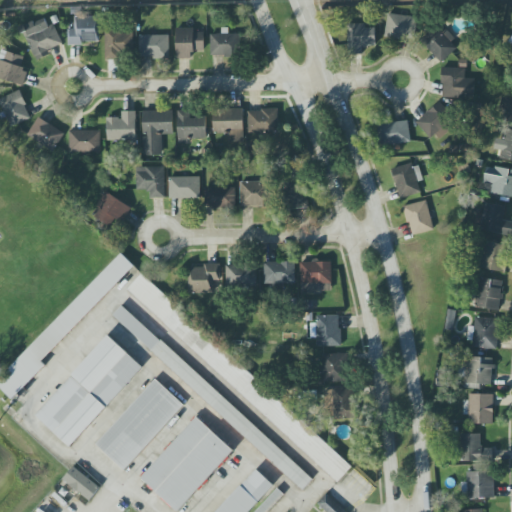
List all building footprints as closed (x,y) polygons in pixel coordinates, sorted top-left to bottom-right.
[(416,16),(386,15),(386,38),(415,39),(416,16)] [(68,29),(68,44),(99,43),(98,16),(74,17),(75,29),(68,29)] [(62,45),(53,21),(35,28),(33,21),(21,26),(35,61),(50,55),(48,50),(62,45)] [(376,47),(375,28),(366,28),(365,24),(347,24),(348,55),(363,55),(363,47),(376,47)] [(441,63),(458,47),(438,25),(421,41),(441,63)] [(176,59),(191,59),(191,51),(204,51),(204,33),(195,33),(195,28),(176,28),(176,59)] [(133,31),(105,31),(106,60),(122,60),(122,52),(133,52),(133,31)] [(210,55),(239,56),(240,34),(228,34),(228,32),(211,32),(210,55)] [(139,57),(169,58),(169,36),(140,35),(139,57)] [(0,55),(0,78),(23,86),(28,70),(20,68),(24,57),(2,50),(0,55)] [(465,68),(443,68),(444,98),(474,97),(474,79),(465,79),(465,68)] [(511,91),(504,89),(496,119),(511,123),(511,91)] [(0,103),(10,127),(31,118),(19,91),(0,98),(0,103)] [(430,137),(451,117),(437,103),(416,123),(430,137)] [(244,110),(213,109),(213,134),(230,134),(230,143),(243,143),(244,110)] [(142,111),(143,156),(163,156),(162,135),(173,134),(172,110),(142,111)] [(206,139),(205,117),(190,117),(190,110),(177,111),(178,143),(188,143),(188,139),(206,139)] [(248,135),(278,134),(277,110),(248,111),(248,135)] [(136,111),(121,112),(121,118),(107,118),(107,141),(136,140),(136,111)] [(53,152),(64,133),(38,117),(27,135),(53,152)] [(410,143),(408,121),(378,124),(380,145),(410,143)] [(499,159),(511,160),(511,130),(503,129),(502,139),(496,138),(494,149),(501,151),(499,159)] [(100,130),(69,131),(69,153),(100,152),(100,130)] [(392,170),(400,199),(421,193),(418,182),(423,181),(418,163),(392,170)] [(511,197),(511,170),(487,166),(481,191),(511,197)] [(137,190),(149,190),(149,198),(166,198),(165,167),(136,167),(137,190)] [(200,177),(169,177),(169,199),(200,199),(200,177)] [(286,209),(307,208),(306,180),(284,181),(286,209)] [(240,182),(240,207),(269,207),(269,182),(240,182)] [(205,208),(235,208),(235,188),(204,188),(205,208)] [(115,230),(129,206),(105,192),(96,207),(99,209),(94,217),(115,230)] [(411,236),(434,230),(426,200),(403,206),(411,236)] [(511,235),(511,233),(511,222),(503,221),(505,206),(485,203),(483,214),(478,213),(475,229),(511,235)] [(509,245),(484,243),(481,270),(506,272),(509,245)] [(42,361),(134,266),(121,253),(0,378),(0,388),(12,400),(46,365),(42,361)] [(332,293),(331,261),(300,262),(301,293),(332,293)] [(295,262),(264,262),(264,286),(295,287),(295,262)] [(257,288),(256,264),(225,266),(226,289),(257,288)] [(188,266),(188,294),(220,294),(220,266),(188,266)] [(339,481),(353,466),(139,276),(126,292),(339,481)] [(500,310),(504,282),(479,278),(474,307),(500,310)] [(304,489),(313,478),(121,306),(111,317),(304,489)] [(340,346),(340,315),(316,316),(317,347),(340,346)] [(497,349),(498,318),(475,318),(475,327),(470,327),(469,348),(497,349)] [(142,366),(107,335),(35,416),(71,447),(142,366)] [(321,354),(322,383),(344,382),(343,353),(321,354)] [(465,384),(492,385),(493,358),(466,357),(465,384)] [(124,471),(184,405),(155,379),(96,445),(124,471)] [(324,389),(325,417),(352,416),(351,388),(324,389)] [(493,395),(465,394),(465,415),(469,415),(469,424),(493,424),(493,395)] [(140,479),(177,511),(178,511),(233,451),(196,417),(140,479)] [(462,462),(482,461),(481,434),(461,434),(462,462)] [(100,487),(72,467),(62,481),(90,501),(100,487)] [(215,511),(246,511),(272,484),(255,468),(215,511)] [(468,499),(494,498),(493,471),(467,472),(468,499)] [(254,511),(265,511),(282,494),(276,488),(254,511)] [(317,504),(326,511),(346,511),(326,494),(317,504)]
